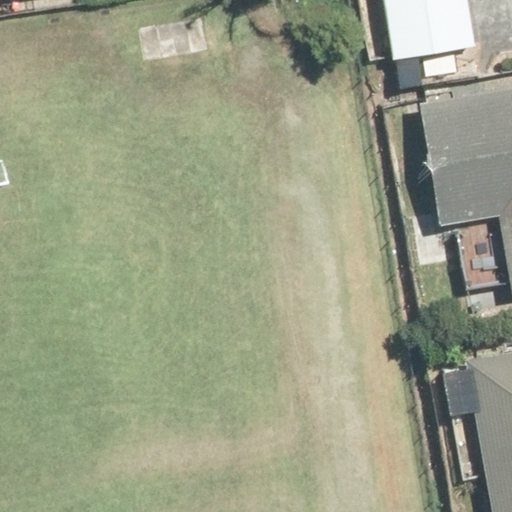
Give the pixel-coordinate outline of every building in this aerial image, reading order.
[(477,43),(468,0),(385,0),(396,58),(477,43)] [(511,19),(497,20),(499,53),(511,52),(511,19)] [(142,32),(144,67),(220,61),(218,27),(142,32)] [(498,208),(511,293),(511,292),(511,86),(421,100),(439,217),(498,208)] [(511,511),(511,345),(472,351),(474,367),(447,371),(464,483),(491,480),(495,511),(511,511)]
